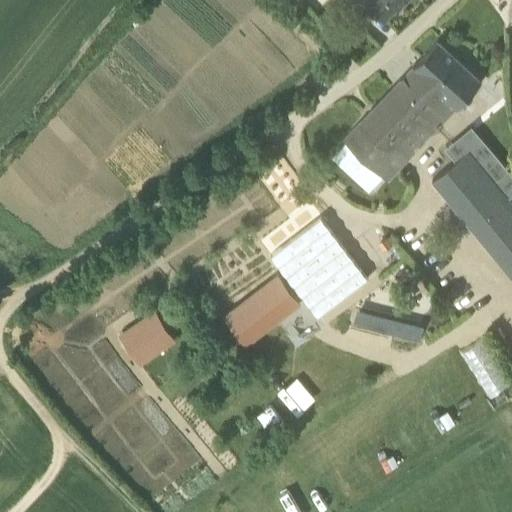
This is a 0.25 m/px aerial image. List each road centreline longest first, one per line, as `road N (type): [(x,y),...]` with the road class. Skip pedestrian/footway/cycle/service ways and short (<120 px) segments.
road 1 (track): [(0,295),(13,298),(297,121)]
road 2 (track): [(19,511),(75,451),(0,361)]
road 3 (unclassified): [(297,121),(445,0)]
